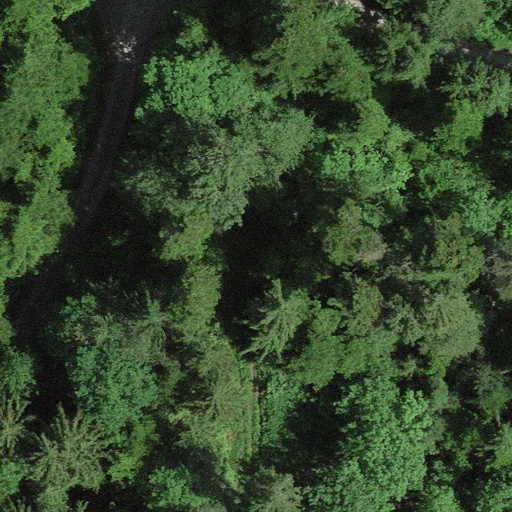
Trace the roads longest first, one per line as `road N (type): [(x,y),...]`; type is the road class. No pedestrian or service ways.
road 1 (track): [(0,367),(56,283),(92,207),(147,0)]
road 2 (unclassified): [(320,0),(474,54),(511,59)]
